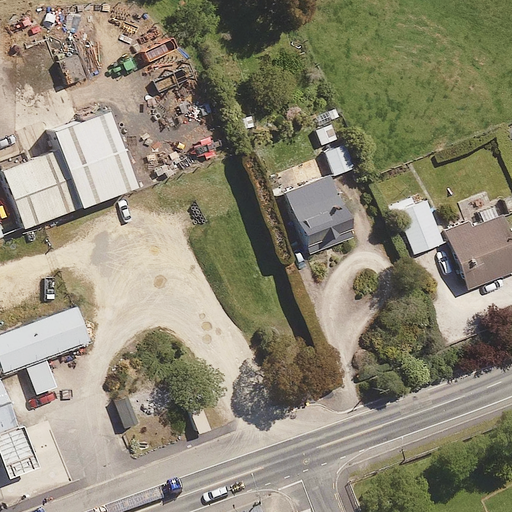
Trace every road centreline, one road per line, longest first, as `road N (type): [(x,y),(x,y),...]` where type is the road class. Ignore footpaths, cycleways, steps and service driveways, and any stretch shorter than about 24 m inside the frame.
road 1 (trunk): [(511,372),(292,456)]
road 2 (trunk): [(292,456),(140,511)]
